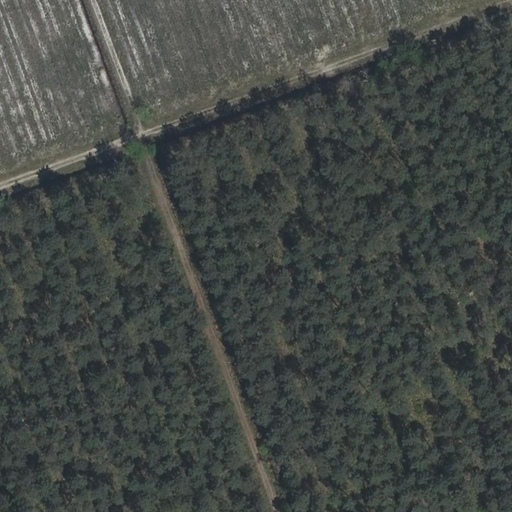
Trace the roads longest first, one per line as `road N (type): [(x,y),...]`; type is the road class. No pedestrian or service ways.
road 1 (track): [(278,511),(90,0)]
road 2 (track): [(0,189),(511,3)]
